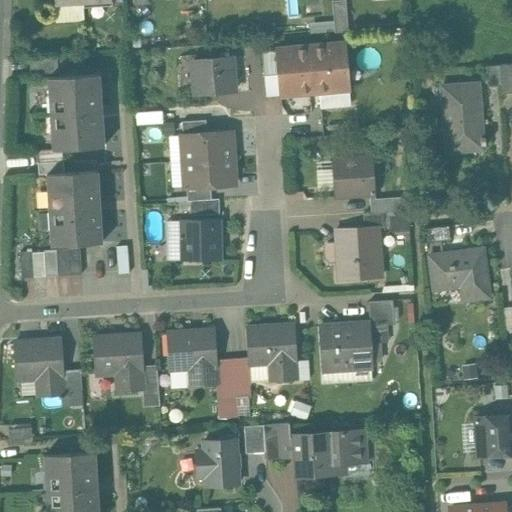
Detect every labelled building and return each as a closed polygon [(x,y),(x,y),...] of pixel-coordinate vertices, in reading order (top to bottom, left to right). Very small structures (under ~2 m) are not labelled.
[(346,1),(332,2),(335,33),(348,32),(346,1)] [(83,2),(55,4),(56,23),(84,21),(83,2)] [(344,44),(315,47),(319,91),(348,88),(344,44)] [(315,47),(276,50),(279,74),(280,94),(319,91),(315,47)] [(276,50),(262,52),(264,76),(279,74),(276,50)] [(232,57),(192,60),(195,94),(235,90),(232,57)] [(57,58),(29,61),(30,75),(58,73),(57,58)] [(511,64),(499,65),(499,66),(500,86),(501,94),(511,92),(511,64)] [(499,66),(484,67),(486,87),(500,86),(499,66)] [(99,75),(48,78),(53,149),(53,150),(61,149),(104,146),(99,75)] [(479,84),(441,87),(445,151),(483,149),(483,144),(488,143),(488,137),(482,137),(479,84)] [(206,120),(182,121),(182,133),(206,132),(206,120)] [(206,132),(182,133),(184,161),(231,158),(229,130),(206,132)] [(61,149),(53,150),(53,149),(37,150),(38,163),(62,161),(61,149)] [(372,157),(331,159),(334,197),(375,194),(372,157)] [(231,158),(184,161),(186,189),(210,188),(233,186),(231,158)] [(62,161),(38,163),(39,175),(47,174),(65,173),(64,161),(62,161)] [(65,173),(47,174),(51,246),(102,243),(98,171),(65,173)] [(210,188),(186,189),(187,201),(191,201),(211,199),(210,188)] [(417,191),(403,192),(403,197),(404,197),(405,211),(418,210),(417,191)] [(211,199),(191,201),(191,215),(219,214),(219,199),(211,199)] [(409,211),(392,211),(391,224),(408,224),(409,211)] [(219,219),(181,219),(182,261),(220,260),(219,219)] [(448,225),(424,228),(426,242),(450,239),(448,225)] [(378,226),(336,229),(339,279),(380,277),(378,226)] [(127,246),(116,247),(118,274),(129,273),(127,246)] [(80,248),(68,249),(69,275),(82,274),(80,248)] [(484,248),(428,255),(433,291),(461,287),(463,301),(490,297),(484,248)] [(68,249),(56,250),(57,276),(69,275),(68,249)] [(56,250),(44,251),(46,276),(57,276),(56,250)] [(32,251),(20,252),(22,278),(33,277),(32,251)] [(372,322),(397,321),(396,299),(371,300),(372,322)] [(511,304),(503,306),(506,330),(511,329),(511,304)] [(370,323),(319,326),(322,384),(371,381),(370,367),(373,367),(370,323)] [(294,324),(246,328),(248,357),(248,364),(269,362),(271,381),(296,380),(294,361),(296,361),(294,324)] [(215,330),(166,333),(169,369),(190,368),(191,387),(216,385),(215,366),(217,366),(216,359),(215,330)] [(141,334),(92,338),(95,374),(116,373),(117,392),(142,390),(143,390),(141,371),(143,371),(143,366),(141,334)] [(61,340),(13,343),(16,379),(37,378),(38,397),(63,395),(62,376),(64,376),(61,340)] [(248,357),(234,358),(236,398),(250,397),(248,364),(248,357)] [(234,358),(221,359),(224,398),(236,398),(234,358)] [(236,398),(224,398),(221,359),(216,359),(217,366),(215,366),(216,385),(218,415),(238,413),(236,398)] [(156,365),(143,366),(143,371),(141,371),(143,390),(142,390),(143,406),(159,405),(156,365)] [(511,415),(477,417),(479,455),(511,453),(511,415)] [(289,423),(264,425),(264,435),(289,433),(289,423)] [(264,425),(244,426),(245,453),(265,452),(264,435),(264,425)] [(31,427),(8,428),(9,440),(32,439),(31,427)] [(366,430),(294,435),(296,471),(312,470),(312,474),(335,473),(335,463),(368,461),(366,430)] [(289,433),(264,435),(265,452),(266,460),(291,458),(289,433)] [(235,438),(203,440),(204,450),(196,450),(198,476),(205,476),(206,485),(238,483),(237,468),(240,468),(239,453),(236,453),(235,438)] [(98,511),(95,452),(44,455),(47,511),(98,511)]
